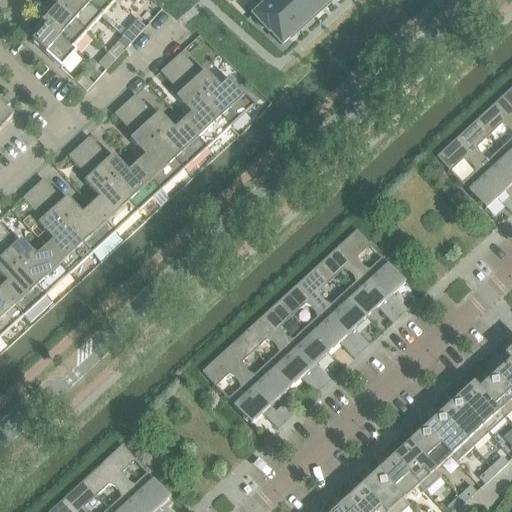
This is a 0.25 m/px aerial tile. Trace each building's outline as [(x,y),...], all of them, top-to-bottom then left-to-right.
[(80,0),(62,0),(56,7),(86,34),(100,18),(80,0)] [(80,0),(100,18),(115,2),(113,0),(80,0)] [(269,0),(255,0),(246,8),(258,21),(255,23),(261,30),(264,28),(281,46),(297,32),(269,1),(269,0)] [(269,0),(269,1),(297,32),(312,18),(295,0),(269,0)] [(295,0),(312,18),(327,4),(322,0),(295,0)] [(56,7),(42,23),(71,50),(72,50),(86,34),(56,7)] [(125,31),(120,37),(130,45),(145,29),(135,20),(125,31)] [(75,53),(72,50),(71,50),(42,23),(34,31),(38,35),(30,43),(60,70),(75,53)] [(112,24),(109,27),(120,37),(125,31),(112,23),(112,24)] [(115,61),(125,50),(117,43),(107,54),(115,61)] [(107,54),(97,65),(105,72),(115,61),(107,54)] [(180,54),(170,64),(229,129),(253,107),(228,80),(219,88),(204,72),(200,76),(180,54)] [(190,115),(182,123),(206,150),(229,129),(170,64),(159,74),(179,95),(175,99),(190,115)] [(85,94),(92,86),(82,76),(75,84),(85,94)] [(511,124),(511,88),(494,105),(511,124)] [(154,118),(134,96),(124,106),(183,171),(206,150),(182,123),(173,131),(158,114),(154,118)] [(0,131),(12,119),(4,112),(8,108),(0,100),(0,131)] [(511,163),(511,124),(494,105),(475,123),(511,163)] [(144,157),(136,165),(160,192),(183,171),(124,106),(113,116),(133,137),(129,141),(144,157)] [(504,193),(509,199),(509,198),(511,201),(511,186),(511,185),(511,163),(475,123),(456,140),(504,193)] [(108,160),(88,138),(78,148),(137,213),(160,192),(136,165),(127,173),(112,156),(108,160)] [(456,140),(436,158),(484,211),(504,193),(456,140)] [(98,200),(89,207),(114,234),(137,213),(78,148),(67,158),(87,179),(83,183),(98,200)] [(62,202),(42,180),(32,190),(91,255),(114,234),(89,207),(81,215),(66,198),(62,202)] [(52,242),(43,249),(68,276),(91,255),(32,190),(21,200),(41,222),(37,225),(52,242)] [(511,201),(509,198),(509,199),(502,205),(511,216),(511,215),(511,201)] [(16,244),(0,226),(0,248),(45,297),(68,276),(43,249),(35,257),(20,240),(16,244)] [(356,232),(336,250),(399,319),(407,312),(392,296),(404,285),(356,232)] [(0,277),(6,284),(0,289),(0,294),(22,319),(45,297),(0,248),(0,277)] [(392,326),(399,319),(336,250),(317,268),(365,320),(377,310),(392,326)] [(354,331),(365,320),(317,268),(298,285),(361,354),(369,347),(354,331)] [(353,361),(361,354),(298,285),(279,303),(327,356),(339,345),(353,361)] [(0,338),(22,319),(0,294),(0,338)] [(315,366),(327,356),(279,303),(259,320),(323,389),(330,382),(315,366)] [(315,396),(323,389),(259,320),(240,338),(289,391),(300,380),(315,396)] [(240,338),(221,356),(270,408),(289,391),(240,338)] [(275,414),(270,408),(221,356),(201,374),(250,426),(262,415),(277,431),(292,417),(282,407),(275,414)] [(511,365),(504,356),(488,371),(511,397),(511,365)] [(511,397),(488,371),(472,386),(498,414),(497,415),(503,421),(511,412),(511,397)] [(497,415),(498,414),(472,386),(456,400),(482,429),(483,428),(497,415)] [(488,434),(483,428),(482,429),(456,400),(440,415),(472,449),(488,434)] [(456,464),(472,449),(440,415),(424,429),(450,458),(456,464)] [(435,472),(450,458),(424,429),(408,444),(434,472),(435,472)] [(441,478),(435,472),(434,472),(408,444),(392,459),(418,487),(418,488),(423,494),(441,478)] [(121,447),(102,465),(144,511),(158,511),(170,500),(121,447)] [(501,458),(490,469),(496,476),(508,465),(501,458)] [(392,459),(376,473),(402,502),(403,501),(418,488),(418,487),(392,459)] [(144,511),(102,465),(82,483),(109,511),(144,511)] [(484,486),(496,476),(490,469),(478,480),(484,486)] [(403,511),(409,507),(403,501),(402,502),(376,473),(360,488),(382,511),(403,511)] [(109,511),(82,483),(63,500),(74,511),(109,511)] [(470,487),(458,498),(464,505),(476,494),(470,487)] [(382,511),(360,488),(345,502),(353,511),(382,511)] [(449,511),(456,511),(464,505),(458,498),(446,509),(449,511)] [(74,511),(63,500),(50,511),(74,511)] [(353,511),(345,502),(334,511),(353,511)]
